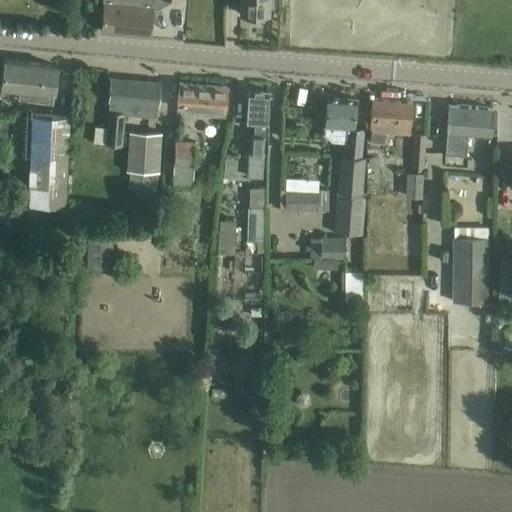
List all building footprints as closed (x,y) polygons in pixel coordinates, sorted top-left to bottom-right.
[(104,0),(102,31),(150,35),(153,9),(156,9),(169,3),(168,0),(104,0)] [(254,13),(268,14),(268,0),(240,0),(240,13),(243,13),(243,16),(254,16),(254,13)] [(18,88),(17,98),(53,102),(57,66),(5,60),(2,86),(18,88)] [(111,78),(110,98),(105,144),(121,146),(124,115),(154,118),(157,111),(158,102),(159,82),(111,78)] [(177,103),(177,105),(194,106),(193,113),(208,114),(225,116),(225,107),(227,87),(179,83),(177,103)] [(263,154),(264,150),(268,91),(248,89),(246,120),(256,121),(255,134),(251,134),(249,153),(263,154)] [(346,141),(345,156),(340,156),(334,232),(363,233),(366,193),(362,193),(366,157),(361,157),(363,129),(353,128),(356,98),(327,96),(325,116),(324,126),(325,126),(324,133),(332,141),(346,141)] [(371,99),(369,131),(371,131),(385,132),(409,134),(412,103),(371,99)] [(491,136),(493,109),(449,105),(447,125),(446,132),(447,132),(445,153),(468,155),(469,135),(491,136)] [(66,108),(28,108),(28,201),(66,201),(66,108)] [(93,123),(92,141),(104,141),(105,123),(93,123)] [(371,131),(371,140),(385,141),(385,132),(371,131)] [(143,172),(141,196),(157,196),(162,133),(155,132),(129,132),(127,172),(143,172)] [(415,133),(413,165),(413,170),(424,171),(425,165),(426,134),(415,133)] [(175,140),(173,171),(193,172),(195,141),(175,140)] [(224,154),(223,176),(236,176),(237,154),(224,154)] [(463,199),(480,201),(483,173),(451,170),(447,203),(462,205),(463,199)] [(330,190),(285,189),(285,209),(329,210),(330,190)] [(260,238),(260,190),(247,190),(247,238),(260,238)] [(163,195),(161,206),(169,207),(171,196),(163,195)] [(196,223),(210,224),(212,202),(198,201),(196,223)] [(175,228),(176,212),(162,211),(161,227),(175,228)] [(0,231),(9,233),(12,215),(0,213),(0,231)] [(85,267),(108,268),(110,234),(86,233),(85,267)] [(487,302),(490,237),(453,236),(453,301),(487,302)] [(345,238),(310,238),(310,258),(345,258),(345,238)] [(356,269),(364,269),(362,256),(364,240),(355,240),(354,255),(356,269)] [(511,256),(498,256),(498,289),(511,288),(511,256)] [(385,296),(385,312),(406,312),(406,296),(385,296)] [(306,393),(300,392),(296,396),(296,401),(299,406),(305,406),(309,403),(309,397),(306,393)]
